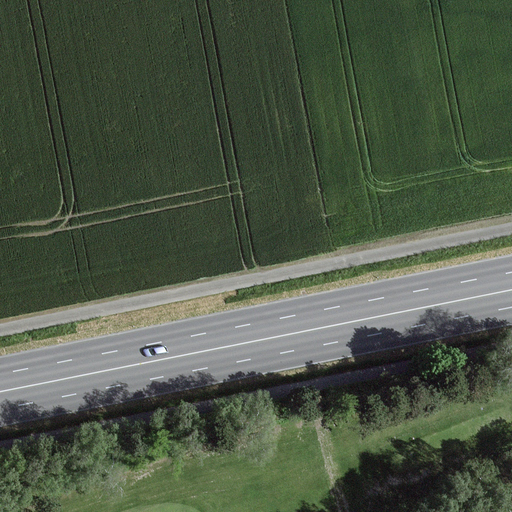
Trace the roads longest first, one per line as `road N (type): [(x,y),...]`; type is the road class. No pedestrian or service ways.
road 1 (track): [(511,227),(0,329)]
road 2 (primary): [(511,289),(0,391)]
